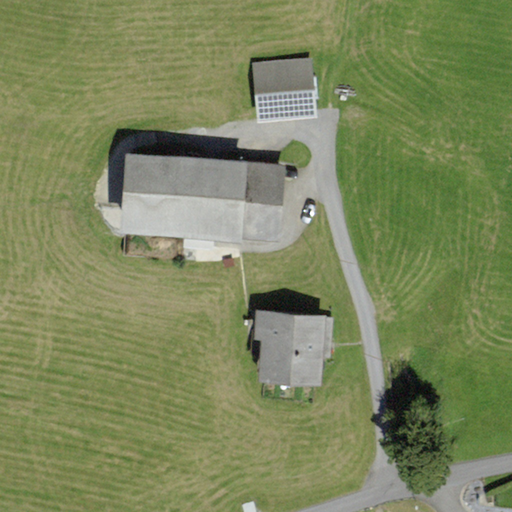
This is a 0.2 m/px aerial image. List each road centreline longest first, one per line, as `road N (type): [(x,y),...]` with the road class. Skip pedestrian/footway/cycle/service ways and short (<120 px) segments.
road 1 (residential): [(333,109),(326,169),(373,358),(384,441),(380,494)]
road 2 (residential): [(380,494),(426,495),(456,477),(511,464)]
